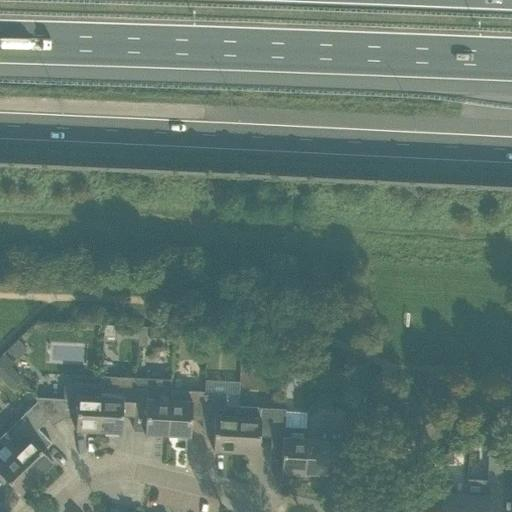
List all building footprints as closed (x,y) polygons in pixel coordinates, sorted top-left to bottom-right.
[(145,347),(146,327),(138,326),(137,347),(145,347)] [(137,328),(118,327),(117,334),(122,340),(136,341),(137,328)] [(212,330),(212,341),(228,342),(228,331),(212,330)] [(6,351),(15,361),(27,349),(17,340),(6,351)] [(3,353),(0,356),(0,366),(5,372),(14,364),(3,353)] [(308,388),(318,389),(319,373),(309,372),(308,388)] [(100,386),(97,431),(105,432),(105,435),(117,436),(117,432),(120,433),(121,412),(133,413),(135,379),(100,377),(100,386)] [(135,379),(133,413),(145,414),(144,434),(167,435),(168,399),(169,389),(170,389),(170,381),(135,379)] [(65,384),(65,389),(64,399),(34,398),(51,426),(65,418),(75,418),(75,430),(97,431),(100,386),(65,384)] [(169,389),(168,399),(167,435),(189,436),(190,416),(202,417),(203,395),(203,391),(170,389),(169,389)] [(203,395),(202,417),(201,430),(213,430),(212,450),(235,452),(237,417),(237,406),(226,406),(226,397),(203,395)] [(23,465),(36,478),(52,462),(42,451),(51,443),(37,429),(43,422),(33,405),(0,437),(0,441),(12,453),(23,465)] [(237,406),(237,417),(235,452),(258,453),(259,433),(270,433),(272,408),(237,406)] [(270,433),(269,451),(281,452),(280,472),(303,473),(304,465),(305,438),(305,428),(284,427),(285,409),(272,408),(271,426),(270,433)] [(305,438),(304,465),(303,473),(326,475),(327,460),(351,462),(352,431),(318,429),(317,439),(305,438)] [(466,479),(465,494),(464,511),(488,511),(488,509),(500,510),(499,511),(500,511),(502,492),(502,481),(501,481),(502,465),(502,463),(503,463),(505,435),(489,440),(488,449),(487,449),(486,473),(487,473),(487,481),(466,479)] [(452,452),(443,455),(443,463),(452,464),(452,452)] [(0,458),(0,485),(5,480),(20,494),(36,478),(23,465),(12,453),(3,462),(0,458)] [(502,463),(502,465),(501,481),(502,481),(502,492),(511,492),(511,463),(503,463),(502,463)] [(440,511),(441,493),(440,493),(428,492),(429,477),(406,476),(404,511),(405,511),(405,505),(417,505),(416,511),(440,511)] [(441,493),(440,511),(464,511),(465,494),(451,493),(452,479),(441,478),(440,493),(441,493)]
